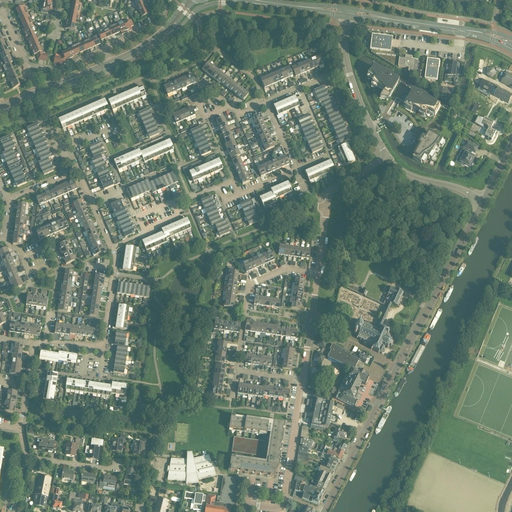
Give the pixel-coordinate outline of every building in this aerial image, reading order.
[(147,8),(145,4),(137,8),(139,13),(147,8)] [(22,7),(21,5),(14,5),(15,7),(16,7),(17,9),(16,10),(18,15),(27,11),(24,6),(22,7)] [(51,12),(53,6),(43,5),(42,10),(41,10),(40,13),(46,14),(47,11),(51,12)] [(150,14),(147,8),(139,13),(141,18),(150,14)] [(29,16),(27,11),(18,15),(20,20),(29,16)] [(31,21),(29,16),(20,20),(22,25),(31,21)] [(128,22),(123,24),(125,28),(127,32),(132,30),(131,28),(134,27),(131,20),(128,22)] [(33,26),(31,21),(22,25),(24,30),(25,30),(31,28),(33,26)] [(73,31),(74,26),(65,24),(64,29),(69,30),(68,33),(74,34),(75,31),(73,31)] [(119,28),(118,26),(117,24),(112,26),(113,28),(116,34),(120,32),(121,35),(122,35),(119,28)] [(125,28),(123,24),(118,26),(119,28),(122,35),(127,32),(125,28)] [(113,28),(112,26),(107,28),(111,37),(116,34),(113,28)] [(24,36),(33,32),(31,28),(25,30),(24,30),(22,31),(24,36)] [(106,39),(107,38),(111,37),(107,28),(102,30),(106,39)] [(102,30),(97,32),(101,41),(104,39),(105,41),(108,40),(107,38),(106,39),(102,30)] [(27,41),(35,37),(33,32),(24,36),(27,41)] [(96,36),(91,39),(94,47),(100,45),(96,36)] [(372,36),(370,50),(371,50),(390,53),(392,38),(383,37),(382,36),(381,37),(372,36)] [(37,42),(35,37),(27,41),(29,46),(37,42)] [(94,47),(91,39),(86,41),(89,49),(94,47)] [(89,49),(86,41),(81,43),(84,51),(89,49)] [(39,47),(37,42),(29,46),(31,51),(39,47)] [(84,51),(81,43),(76,45),(80,54),(84,51)] [(10,47),(9,45),(0,49),(0,55),(0,56),(8,53),(6,49),(10,47)] [(80,54),(76,45),(71,47),(72,50),(75,58),(76,58),(75,56),(80,54)] [(39,47),(31,51),(33,56),(36,55),(37,57),(38,60),(43,54),(42,52),(39,47)] [(75,58),(72,50),(67,52),(70,60),(75,58)] [(390,53),(371,50),(371,53),(395,67),(397,54),(390,53)] [(70,60),(67,52),(62,54),(60,55),(61,65),(66,63),(66,62),(70,60)] [(3,61),(14,56),(13,55),(9,56),(8,53),(0,56),(2,61),(3,61)] [(15,58),(14,56),(3,61),(2,61),(0,62),(2,67),(5,66),(5,67),(11,64),(12,63),(11,60),(15,58)] [(320,56),(315,58),(319,67),(324,65),(320,56)] [(413,58),(400,56),(399,68),(409,69),(409,73),(417,74),(418,61),(412,60),(413,58)] [(319,67),(315,58),(310,60),(314,69),(319,67)] [(314,69),(310,60),(306,62),(309,71),(314,69)] [(440,62),(428,60),(425,80),(438,81),(440,62)] [(461,64),(447,62),(446,67),(447,67),(447,68),(446,68),(444,82),(455,83),(455,85),(457,85),(458,84),(460,84),(459,86),(460,86),(460,84),(466,63),(466,61),(465,63),(461,63),(461,64)] [(309,71),(306,62),(301,64),(305,73),(309,71)] [(206,74),(212,66),(208,63),(202,70),(206,74)] [(12,67),(11,64),(5,67),(5,66),(2,67),(5,73),(12,70),(11,68),(12,67)] [(305,73),(301,64),(296,66),(300,75),(305,73)] [(210,77),(216,69),(212,66),(206,74),(210,77)] [(300,75),(296,66),(291,69),(295,77),(300,75)] [(399,81),(372,66),(367,75),(373,79),(371,83),(384,91),(382,93),(389,97),(399,81)] [(289,67),(284,70),(288,78),(293,76),(289,67)] [(495,68),(487,69),(487,77),(496,76),(495,68)] [(214,80),(220,73),(216,69),(210,77),(214,80)] [(7,79),(16,75),(14,72),(13,72),(12,70),(5,73),(7,79)] [(288,78),(284,70),(279,72),(283,80),(288,78)] [(283,80),(279,72),(275,74),(279,82),(283,80)] [(219,82),(224,76),(220,73),(214,80),(218,83),(219,82)] [(509,87),(511,89),(511,75),(506,73),(501,83),(509,87)] [(192,74),(187,77),(191,85),(196,83),(192,74)] [(279,82),(275,74),(270,76),(274,84),(279,82)] [(17,78),(16,75),(7,79),(10,84),(17,81),(16,79),(17,78)] [(223,85),(228,79),(224,76),(219,82),(223,85)] [(274,84),(270,76),(265,78),(269,86),(274,84)] [(191,85),(187,77),(182,79),(186,87),(191,85)] [(269,86),(265,78),(260,80),(264,89),(269,86)] [(186,87),(182,79),(177,81),(181,89),(186,87)] [(227,88),(232,82),(228,79),(223,85),(227,88)] [(497,98),(508,104),(511,96),(511,95),(501,90),(498,89),(498,88),(483,80),(479,88),(494,96),(497,98)] [(18,83),(17,81),(10,84),(12,90),(20,86),(19,83),(18,83)] [(181,89),(177,81),(173,83),(177,92),(181,89)] [(231,92),(236,85),(232,82),(227,88),(231,92)] [(177,92),(173,83),(168,85),(172,94),(177,92)] [(135,86),(136,89),(137,89),(141,99),(146,97),(144,93),(141,87),(138,89),(137,85),(135,86)] [(172,94),(168,85),(163,87),(167,96),(172,94)] [(235,95),(240,88),(236,85),(231,92),(235,95)] [(325,91),(325,90),(324,88),(327,86),(326,85),(323,86),(323,87),(314,91),(315,95),(325,91)] [(137,89),(136,89),(134,90),(132,87),(131,88),(132,91),(133,91),(137,100),(141,99),(137,89)] [(239,98),(244,92),(240,88),(235,95),(239,98)] [(133,91),(132,91),(130,92),(128,89),(127,90),(128,93),(129,92),(133,102),(137,100),(133,91)] [(327,95),(327,94),(326,92),(329,91),(328,89),(325,90),(325,91),(315,95),(317,99),(327,95)] [(441,106),(414,90),(405,107),(411,111),(413,108),(426,115),(429,112),(435,115),(441,106)] [(129,92),(128,93),(125,94),(124,91),(123,92),(124,95),(125,94),(129,104),(133,102),(129,92)] [(248,95),(244,92),(239,98),(243,101),(248,95)] [(125,94),(124,95),(121,96),(120,93),(119,93),(120,96),(121,96),(125,106),(129,104),(125,94)] [(329,99),(327,96),(330,95),(330,93),(327,94),(327,95),(317,99),(319,104),(322,102),(329,99)] [(121,96),(120,96),(117,97),(116,95),(114,95),(116,98),(121,108),(125,106),(121,96)] [(116,98),(113,99),(112,96),(110,97),(111,100),(112,100),(116,109),(121,108),(116,98)] [(288,96),(289,99),(290,99),(294,109),(299,107),(294,97),(291,99),(290,96),(288,96)] [(333,102),(332,99),(335,98),(334,96),(331,98),(329,99),(322,102),(324,106),(333,102)] [(290,99),(289,99),(287,100),(286,97),(284,98),(285,101),(286,101),(290,110),(294,109),(290,99)] [(112,100),(111,100),(109,101),(108,98),(106,99),(108,102),(112,111),(116,109),(112,100)] [(98,100),(99,103),(100,102),(104,112),(108,110),(104,100),(101,102),(100,99),(98,100)] [(286,101),(285,101),(283,102),(282,99),(280,100),(281,103),(282,103),(286,112),(290,110),(286,101)] [(335,107),(335,106),(334,104),(336,102),(336,100),(333,102),(324,106),(325,111),(335,107)] [(100,102),(99,103),(97,104),(95,101),(94,102),(95,104),(96,104),(100,114),(104,112),(100,102)] [(282,103),(281,103),(279,104),(277,101),(276,102),(277,105),(278,104),(282,114),(286,112),(282,103)] [(96,104),(95,104),(93,106),(91,103),(90,103),(91,106),(92,106),(96,116),(100,114),(96,104)] [(278,104),(277,105),(275,106),(273,103),(272,104),(273,106),(277,116),(282,114),(278,104)] [(476,103),(471,112),(475,114),(480,105),(476,103)] [(92,106),(91,106),(88,107),(87,104),(86,105),(87,108),(92,117),(92,119),(94,118),(95,118),(96,117),(96,116),(92,106)] [(337,111),(336,110),(335,108),(338,106),(337,105),(335,106),(335,107),(325,111),(327,115),(337,111)] [(87,108),(84,109),(83,106),(81,107),(83,110),(87,119),(92,117),(87,108)] [(191,107),(186,109),(190,118),(195,116),(191,107)] [(83,110),(80,111),(79,108),(77,109),(79,111),(83,121),(87,119),(83,110)] [(150,114),(149,113),(148,110),(151,109),(151,108),(147,109),(148,110),(138,114),(140,118),(150,114)] [(190,118),(186,109),(181,111),(185,120),(190,118)] [(338,115),(338,114),(337,112),(340,111),(339,109),(336,110),(337,111),(327,115),(329,119),(338,115)] [(79,111),(76,113),(75,110),(73,110),(74,113),(75,113),(79,123),(83,121),(79,111)] [(75,113),(74,113),(72,114),(71,111),(69,112),(70,115),(71,115),(75,124),(79,123),(75,113)] [(185,120),(181,111),(177,113),(180,122),(185,120)] [(152,118),(151,117),(150,115),(153,114),(152,112),(149,113),(150,114),(140,118),(142,122),(152,118)] [(71,115),(70,115),(68,116),(67,113),(65,114),(66,117),(67,117),(71,126),(75,124),(71,115)] [(180,122),(177,113),(172,116),(175,124),(180,122)] [(340,119),(340,118),(339,116),(342,115),(341,113),(338,114),(338,115),(329,119),(331,123),(340,119)] [(253,123),(262,119),(260,114),(251,118),(253,123)] [(309,120),(308,117),(311,116),(310,114),(307,116),(298,120),(300,125),(309,120)] [(67,117),(66,117),(64,118),(62,115),(61,116),(62,119),(63,118),(67,128),(71,126),(67,117)] [(153,122),(153,121),(152,119),(155,118),(154,116),(151,117),(152,118),(142,122),(144,126),(153,122)] [(63,118),(62,119),(59,120),(58,117),(57,118),(58,121),(59,121),(62,130),(67,128),(63,118)] [(342,123),(342,122),(341,120),(344,119),(343,117),(340,118),(340,119),(331,123),(332,127),(342,123)] [(485,136),(489,138),(488,139),(488,140),(488,141),(489,142),(490,142),(491,142),(492,141),(493,140),(495,136),(496,136),(498,134),(492,130),(492,129),(490,128),(493,122),(485,117),(481,125),(484,127),(483,129),(488,131),(485,136)] [(311,125),(311,124),(309,121),(312,120),(312,118),(309,120),(300,125),(301,129),(311,125)] [(255,128),(264,124),(262,119),(253,123),(255,128)] [(155,126),(155,125),(154,123),(157,122),(156,120),(153,121),(153,122),(144,126),(145,130),(155,126)] [(344,127),(343,127),(342,124),(345,123),(345,121),(342,122),(342,123),(332,127),(334,131),(344,127)] [(38,129),(38,128),(37,126),(39,125),(39,123),(36,124),(36,125),(27,129),(29,133),(38,129)] [(313,129),(312,128),(311,126),(314,124),(313,123),(311,124),(311,125),(301,129),(303,133),(313,129)] [(157,130),(155,127),(158,126),(158,124),(155,125),(155,126),(145,130),(147,135),(157,130)] [(257,133),(266,129),(264,124),(255,128),(257,133)] [(346,131),(345,131),(344,128),(347,127),(346,125),(343,127),(344,127),(334,131),(336,135),(346,131)] [(190,131),(192,136),(202,132),(201,131),(200,128),(203,127),(202,126),(199,127),(200,127),(190,131)] [(40,133),(39,130),(41,129),(40,127),(38,128),(38,129),(29,133),(30,137),(40,133)] [(314,133),(314,132),(313,130),(316,128),(315,127),(312,128),(313,129),(303,133),(305,137),(314,133)] [(159,128),(157,130),(147,135),(149,139),(159,135),(157,131),(160,130),(159,128)] [(259,137),(268,134),(266,129),(257,133),(259,137)] [(347,135),(346,132),(349,131),(348,129),(345,131),(346,131),(336,135),(338,140),(347,135)] [(203,136),(203,135),(202,132),(205,131),(204,130),(201,131),(202,132),(192,136),(194,140),(203,136)] [(42,137),(41,137),(40,134),(43,133),(42,131),(40,133),(30,137),(32,142),(42,137)] [(316,137),(316,136),(315,134),(318,132),(317,131),(314,132),(314,133),(305,137),(307,141),(316,137)] [(444,141),(430,133),(426,140),(424,138),(420,145),(416,152),(417,153),(413,159),(421,164),(425,157),(429,160),(437,146),(440,148),(444,141)] [(205,140),(205,139),(204,137),(207,135),(206,134),(203,135),(203,136),(194,140),(196,144),(205,140)] [(270,138),(268,134),(259,137),(261,142),(270,138)] [(350,134),(347,135),(338,140),(340,144),(349,140),(348,137),(351,135),(350,134)] [(11,141),(11,140),(10,138),(13,136),(12,135),(9,136),(9,137),(0,140),(0,141),(1,145),(11,141)] [(43,142),(43,141),(42,138),(45,137),(44,135),(41,137),(42,137),(32,142),(34,146),(43,142)] [(318,141),(317,140),(316,138),(319,137),(319,135),(316,136),(316,137),(307,141),(308,145),(318,141)] [(207,144),(207,143),(206,141),(208,139),(208,138),(205,139),(205,140),(196,144),(197,148),(207,144)] [(272,143),(270,138),(261,142),(263,147),(272,143)] [(13,145),(13,144),(11,142),(14,140),(14,139),(11,140),(11,141),(1,145),(3,149),(13,145)] [(320,145),(319,145),(318,142),(321,141),(320,139),(317,140),(318,141),(308,145),(310,149),(320,145)] [(46,140),(43,141),(43,142),(34,146),(36,150),(45,146),(45,145),(44,143),(47,141),(46,140)] [(169,141),(165,143),(169,152),(173,151),(169,141)] [(236,146),(234,141),(226,145),(225,145),(227,150),(236,146)] [(100,148),(100,147),(99,144),(102,143),(101,142),(98,143),(89,147),(91,152),(100,148)] [(209,148),(208,147),(207,145),(210,144),(210,142),(207,143),(207,144),(197,148),(199,152),(209,148)] [(478,147),(467,142),(464,148),(465,148),(463,151),(462,151),(460,156),(463,158),(461,162),(470,167),(470,166),(471,167),(473,164),(472,163),(475,157),(471,155),(473,152),(475,154),(478,147)] [(15,143),(13,144),(13,145),(3,149),(5,153),(12,150),(12,151),(15,149),(13,146),(16,145),(15,143)] [(169,152),(165,143),(161,145),(165,154),(169,152)] [(263,147),(261,148),(263,152),(274,148),(272,143),(263,147)] [(322,143),(319,145),(320,145),(310,149),(312,154),(321,150),(320,146),(323,145),(322,143)] [(349,149),(348,148),(347,146),(350,144),(349,143),(346,144),(347,144),(337,148),(339,153),(349,149)] [(47,150),(47,149),(46,147),(48,146),(48,144),(45,145),(45,146),(36,150),(37,154),(47,150)] [(165,154),(161,145),(157,146),(161,156),(165,154)] [(102,152),(102,151),(101,149),(103,147),(103,146),(100,147),(100,148),(91,152),(92,156),(102,152)] [(161,156),(157,146),(152,148),(157,158),(161,156)] [(211,146),(208,147),(209,148),(199,152),(201,157),(211,152),(209,149),(212,148),(211,146)] [(238,151),(236,146),(227,150),(229,155),(238,151)] [(350,153),(350,152),(349,150),(352,149),(351,147),(348,148),(349,149),(339,153),(341,157),(350,153)] [(39,158),(49,154),(48,153),(47,151),(50,150),(49,148),(47,149),(47,150),(37,154),(39,158)] [(157,158),(152,148),(148,150),(152,160),(157,158)] [(140,154),(139,151),(135,152),(134,149),(132,150),(134,153),(139,162),(143,160),(140,154)] [(4,159),(14,154),(12,151),(12,150),(5,153),(2,154),(4,159)] [(104,150),(102,151),(102,152),(92,156),(94,160),(101,157),(104,156),(102,153),(105,151),(104,150)] [(152,160),(148,150),(144,152),(148,161),(152,160)] [(134,153),(131,154),(130,151),(128,152),(130,155),(130,154),(134,164),(139,162),(134,153)] [(240,156),(238,151),(229,155),(231,160),(240,156)] [(352,157),(352,156),(351,154),(354,153),(353,151),(350,152),(350,153),(341,157),(343,161),(352,157)] [(51,152),(48,153),(49,154),(39,158),(41,162),(48,159),(51,158),(50,157),(49,155),(52,154),(51,152)] [(148,161),(144,152),(140,154),(143,160),(144,163),(148,161)] [(130,154),(130,155),(127,156),(126,153),(124,154),(126,157),(126,156),(130,166),(134,164),(130,154)] [(6,163),(15,159),(14,154),(4,159),(6,163)] [(126,156),(126,157),(123,158),(122,155),(120,156),(121,158),(122,158),(126,168),(130,166),(126,156)] [(355,155),(352,156),(352,157),(343,161),(344,165),(354,161),(353,158),(355,157),(355,155)] [(285,156),(281,158),(284,167),(289,165),(285,156)] [(103,161),(101,157),(94,160),(91,161),(93,166),(103,161)] [(122,158),(121,158),(119,159),(118,157),(116,157),(117,160),(118,160),(122,169),(126,168),(122,158)] [(118,160),(117,160),(115,161),(113,158),(112,159),(113,162),(114,162),(118,171),(122,169),(118,160)] [(284,167),(281,158),(276,160),(279,169),(284,167)] [(8,167),(17,163),(15,159),(6,163),(8,167)] [(49,163),(48,159),(41,162),(38,163),(40,168),(50,163),(49,163)] [(218,160),(214,162),(218,171),(223,170),(218,160)] [(279,169),(276,160),(271,162),(275,171),(279,169)] [(324,161),(325,164),(326,163),(330,173),(334,171),(330,161),(327,163),(325,160),(324,161)] [(51,168),(51,167),(50,164),(53,163),(52,161),(49,163),(50,163),(40,168),(42,172),(51,168)] [(104,166),(103,161),(93,166),(95,170),(104,166)] [(218,171),(214,162),(210,164),(214,173),(218,171)] [(275,171),(271,162),(266,164),(270,173),(275,171)] [(326,163),(325,164),(322,165),(321,162),(320,162),(321,165),(322,165),(325,175),(330,173),(326,163)] [(19,167),(17,163),(8,167),(9,171),(19,167)] [(214,173),(210,164),(206,165),(210,175),(214,173)] [(270,173),(266,164),(261,166),(265,175),(270,173)] [(322,165),(321,165),(318,166),(317,164),(315,164),(317,167),(321,176),(325,175),(322,165)] [(210,175),(206,165),(202,167),(206,177),(210,175)] [(317,167),(314,168),(313,165),(311,166),(313,169),(317,178),(321,176),(317,167)] [(54,166),(51,167),(51,168),(42,172),(43,176),(53,172),(52,169),(55,167),(54,166)] [(106,170),(104,166),(95,170),(97,174),(106,170)] [(265,175),(261,166),(257,168),(260,177),(265,175)] [(11,175),(21,171),(19,167),(9,171),(11,175)] [(206,177),(202,167),(197,169),(202,179),(206,177)] [(313,169),(310,170),(309,167),(307,168),(308,171),(309,170),(313,180),(317,178),(313,169)] [(202,179),(197,169),(193,171),(197,180),(202,179)] [(309,170),(308,171),(306,172),(305,169),(303,169),(304,173),(305,173),(309,182),(313,180),(309,170)] [(108,174),(106,170),(97,174),(99,178),(108,174)] [(23,175),(21,171),(11,175),(13,179),(23,175)] [(197,180),(193,171),(189,173),(193,182),(197,180)] [(167,173),(168,176),(169,175),(173,185),(174,185),(174,186),(175,187),(177,186),(178,185),(177,183),(178,183),(173,174),(170,175),(169,172),(167,173)] [(110,178),(108,174),(99,178),(100,182),(110,178)] [(169,175),(168,176),(166,177),(165,174),(163,175),(164,177),(165,177),(169,187),(173,185),(169,175)] [(15,183),(24,179),(23,175),(13,179),(15,183)] [(165,177),(164,177),(162,179),(161,176),(159,176),(160,179),(161,179),(165,188),(169,187),(165,177)] [(112,182),(110,178),(100,182),(102,186),(112,182)] [(161,179),(160,179),(158,180),(156,178),(155,178),(156,181),(157,181),(161,190),(165,188),(161,179)] [(26,183),(24,179),(15,183),(17,188),(26,183)] [(157,181),(156,181),(153,182),(152,179),(151,180),(152,183),(153,183),(157,192),(161,190),(157,181)] [(148,184),(149,184),(148,181),(147,182),(144,183),(143,180),(141,181),(142,183),(143,183),(147,193),(151,191),(148,184)] [(73,181),(68,183),(72,192),(77,190),(73,181)] [(281,182),(283,185),(287,194),(292,192),(287,183),(284,184),(283,181),(281,182)] [(114,186),(112,182),(102,186),(104,191),(114,186)] [(143,183),(142,183),(140,185),(139,182),(137,183),(138,185),(139,185),(143,195),(147,193),(143,183)] [(72,192),(68,183),(64,185),(67,194),(72,192)] [(153,183),(152,183),(149,184),(148,184),(151,191),(152,194),(157,192),(153,183)] [(283,185),(280,186),(279,183),(277,184),(278,187),(279,186),(283,196),(287,194),(283,185)] [(139,185),(138,185),(136,186),(135,184),(133,184),(134,187),(135,187),(139,196),(143,195),(139,185)] [(67,194),(64,185),(59,187),(63,196),(67,194)] [(135,187),(134,187),(132,188),(130,185),(129,186),(130,189),(131,189),(135,198),(139,196),(135,187)] [(279,186),(278,187),(276,188),(275,185),(273,186),(274,189),(275,188),(279,198),(283,196),(279,186)] [(63,196),(59,187),(54,189),(55,191),(58,198),(63,196)] [(131,189),(130,189),(128,190),(126,187),(125,188),(126,191),(130,200),(135,198),(131,189)] [(275,188),(274,189),(272,190),(271,187),(269,188),(270,190),(272,193),(275,200),(279,198),(275,188)] [(275,200),(272,193),(269,194),(267,191),(266,192),(267,195),(268,195),(272,204),(276,202),(275,200)] [(268,195),(267,195),(265,196),(263,193),(262,194),(263,197),(268,206),(272,204),(268,195)] [(263,197),(260,198),(259,195),(257,196),(259,199),(263,208),(268,206),(263,197)] [(44,204),(41,197),(36,199),(39,206),(44,204)] [(201,201),(203,205),(212,201),(210,197),(201,201)] [(122,205),(121,205),(120,202),(123,201),(122,199),(119,201),(120,201),(110,205),(112,209),(122,205)] [(214,205),(212,201),(203,205),(204,209),(214,205)] [(240,205),(242,209),(251,205),(249,201),(240,205)] [(124,209),(123,209),(122,206),(125,205),(124,204),(121,205),(122,205),(112,209),(114,214),(124,209)] [(84,210),(82,205),(75,209),(77,214),(84,210)] [(206,214),(216,209),(214,205),(204,209),(206,214)] [(253,209),(251,205),(242,209),(243,213),(253,209)] [(125,214),(125,213),(124,210),(127,209),(126,208),(123,209),(124,209),(114,214),(116,218),(125,214)] [(218,214),(216,209),(206,214),(208,218),(218,214)] [(245,217),(255,213),(253,209),(243,213),(245,217)] [(86,215),(84,210),(77,214),(79,218),(86,215)] [(127,218),(127,217),(126,215),(128,214),(128,212),(125,213),(125,214),(116,218),(118,222),(127,218)] [(247,221),(257,217),(255,213),(245,217),(247,221)] [(219,218),(218,214),(208,218),(210,222),(219,218)] [(129,222),(128,221),(127,219),(130,218),(129,216),(127,217),(127,218),(118,222),(119,226),(129,222)] [(258,222),(257,217),(247,221),(249,226),(258,222)] [(180,219),(181,222),(182,221),(187,231),(191,229),(187,220),(183,221),(182,218),(180,219)] [(221,222),(219,218),(210,222),(212,226),(214,225),(221,222)] [(64,219),(60,221),(64,230),(68,228),(64,219)] [(90,224),(88,219),(81,223),(83,228),(90,224)] [(131,226),(130,225),(129,223),(132,222),(131,220),(128,221),(129,222),(119,226),(121,230),(131,226)] [(182,221),(181,222),(179,223),(178,220),(176,221),(177,224),(178,223),(182,233),(187,231),(182,221)] [(226,225),(226,226),(229,224),(228,223),(225,224),(224,220),(221,222),(214,225),(216,229),(226,225)] [(64,230),(60,221),(55,223),(59,232),(64,230)] [(178,223),(177,224),(175,225),(174,222),(172,223),(173,225),(174,225),(178,234),(182,233),(178,223)] [(59,232),(55,223),(50,225),(54,234),(59,232)] [(85,232),(94,228),(92,224),(91,224),(90,224),(83,228),(85,232)] [(132,230),(132,229),(131,227),(134,226),(133,224),(130,225),(131,226),(121,230),(123,234),(132,230)] [(174,225),(173,225),(171,226),(169,224),(168,224),(169,227),(170,227),(174,236),(178,234),(174,225)] [(54,234),(50,225),(45,228),(49,236),(54,234)] [(170,227),(169,227),(166,228),(165,225),(164,226),(165,229),(166,228),(170,238),(174,236),(170,227)] [(227,228),(226,226),(226,225),(216,229),(218,233),(228,229),(228,230),(231,229),(230,227),(227,228)] [(166,228),(165,229),(162,230),(161,227),(160,228),(161,231),(161,230),(162,233),(163,233),(166,240),(170,238),(166,228)] [(49,236),(45,228),(41,230),(44,238),(49,236)] [(87,237),(96,233),(94,228),(85,232),(87,237)] [(135,228),(132,229),(132,230),(123,234),(120,235),(122,241),(125,239),(134,234),(133,231),(135,230),(135,228)] [(229,232),(228,230),(228,229),(218,233),(220,237),(229,233),(229,234),(232,233),(232,231),(229,232)] [(44,238),(41,230),(36,232),(40,240),(44,238)] [(163,233),(162,233),(160,235),(158,232),(157,232),(158,235),(159,235),(163,245),(167,243),(166,240),(163,233)] [(98,238),(96,233),(87,237),(89,242),(98,238)] [(159,235),(158,235),(155,236),(154,234),(153,234),(154,237),(159,246),(163,245),(159,235)] [(154,237),(151,238),(150,235),(148,236),(150,239),(154,248),(159,246),(154,237)] [(150,239),(147,240),(146,237),(144,238),(145,241),(146,240),(150,250),(154,248),(150,239)] [(100,242),(98,238),(89,242),(91,246),(100,242)] [(146,240),(145,241),(143,242),(142,239),(140,240),(141,242),(142,242),(146,252),(150,250),(146,240)] [(57,246),(60,251),(68,247),(66,242),(57,246)] [(102,247),(100,242),(91,246),(91,247),(89,248),(91,252),(102,247)] [(70,251),(68,247),(60,251),(62,255),(70,251)] [(104,252),(102,247),(91,252),(93,257),(95,256),(104,252)] [(0,251),(0,257),(9,253),(7,249),(0,251)] [(72,256),(70,251),(62,255),(64,260),(72,256)] [(271,252),(266,254),(270,263),(274,260),(271,252)] [(11,258),(9,253),(0,257),(2,262),(11,258)] [(270,263),(266,254),(261,256),(265,265),(270,263)] [(74,261),(72,256),(64,260),(66,265),(74,261)] [(265,265),(261,256),(257,258),(260,267),(265,265)] [(13,263),(11,258),(2,262),(4,267),(13,263)] [(260,267),(257,258),(252,260),(255,269),(260,267)] [(255,269),(252,260),(247,262),(251,271),(255,269)] [(468,263),(464,261),(453,281),(457,283),(468,263)] [(251,271),(247,262),(242,264),(240,265),(240,266),(241,268),(242,268),(243,267),(246,273),(251,271)] [(15,268),(13,263),(4,267),(6,271),(4,272),(5,272),(13,268),(15,268)] [(16,273),(13,268),(5,272),(7,277),(16,273)] [(18,278),(16,273),(7,277),(9,282),(18,278)] [(20,283),(18,278),(9,282),(11,286),(20,283)] [(22,287),(20,283),(11,286),(13,291),(22,287)] [(452,285),(442,304),(445,306),(456,287),(452,285)] [(384,294),(387,295),(400,301),(403,294),(388,287),(384,294)] [(367,293),(354,288),(352,292),(355,293),(354,293),(355,294),(355,293),(358,294),(357,295),(358,295),(358,294),(361,296),(364,297),(364,298),(365,297),(367,293)] [(400,301),(387,295),(383,305),(387,307),(390,308),(391,305),(399,308),(400,304),(399,303),(400,301)] [(388,311),(390,308),(387,307),(386,310),(385,309),(385,310),(384,313),(383,313),(384,313),(383,316),(382,316),(382,317),(381,319),(380,320),(381,320),(380,322),(379,322),(379,323),(378,326),(377,329),(376,329),(376,330),(374,329),(374,328),(373,328),(374,326),(363,321),(362,322),(361,322),(360,323),(359,322),(359,323),(358,324),(357,324),(356,324),(357,325),(357,327),(356,326),(355,328),(354,330),(353,332),(354,332),(353,333),(354,334),(355,335),(356,334),(356,333),(358,334),(357,338),(356,338),(356,339),(357,339),(359,340),(358,340),(359,341),(360,340),(363,342),(362,344),(363,344),(365,345),(366,346),(367,343),(369,345),(370,346),(370,345),(373,346),(372,349),(370,349),(371,350),(372,350),(378,352),(378,354),(379,353),(381,354),(381,355),(382,354),(381,354),(382,353),(383,353),(383,352),(384,352),(385,351),(384,349),(385,347),(387,348),(387,349),(388,348),(390,347),(390,348),(391,348),(390,346),(391,345),(393,345),(392,344),(391,344),(390,342),(391,341),(391,340),(390,341),(388,340),(389,338),(390,338),(389,337),(388,336),(389,336),(388,334),(387,333),(387,332),(389,332),(388,331),(387,331),(382,329),(381,327),(382,325),(383,325),(383,324),(382,324),(384,321),(384,322),(384,321),(385,318),(386,318),(385,318),(387,315),(387,314),(388,311),(389,312),(389,311),(388,311)] [(439,310),(428,329),(432,331),(442,312),(439,310)] [(428,333),(408,369),(411,371),(431,335),(428,333)] [(314,360),(322,364),(326,356),(328,357),(327,358),(351,370),(353,371),(354,369),(360,372),(360,371),(364,364),(361,363),(352,359),(352,358),(349,357),(350,354),(335,347),(337,343),(327,338),(326,341),(320,337),(316,346),(322,349),(320,353),(318,352),(314,360)] [(352,350),(350,354),(349,357),(352,358),(352,359),(361,363),(364,364),(364,365),(368,357),(360,353),(358,357),(354,354),(356,352),(352,350)] [(345,375),(342,382),(344,383),(343,386),(341,385),(337,391),(339,392),(335,399),(353,408),(357,401),(353,399),(356,393),(357,394),(358,390),(360,384),(364,386),(368,378),(367,378),(369,376),(360,371),(360,372),(354,369),(353,371),(351,370),(348,377),(345,375)] [(406,372),(396,392),(399,394),(410,374),(406,372)] [(327,402),(315,399),(313,411),(314,411),(310,429),(321,431),(321,427),(327,429),(330,414),(332,415),(332,412),(331,411),(332,404),(326,403),(327,402)] [(391,400),(381,421),(385,422),(395,402),(391,400)] [(235,417),(231,416),(231,419),(230,419),(229,429),(267,435),(268,424),(235,419),(235,417)] [(285,424),(273,423),(269,452),(264,452),(266,442),(234,437),(231,453),(264,457),(266,457),(265,465),(235,460),(235,458),(231,457),(231,460),(229,467),(231,467),(230,472),(237,473),(237,471),(240,471),(240,473),(244,474),(245,472),(247,472),(247,474),(252,475),(252,473),(255,474),(254,475),(259,476),(259,474),(262,475),(262,476),(267,477),(267,475),(269,476),(269,478),(274,478),(275,473),(276,473),(277,468),(278,468),(279,466),(278,466),(279,462),(280,454),(279,454),(279,451),(281,451),(282,447),(280,446),(280,444),(282,444),(283,439),(281,439),(281,436),(283,437),(284,432),(282,432),(282,429),(284,429),(285,424)] [(333,441),(337,443),(339,438),(344,440),(346,433),(334,430),(333,434),(334,434),(334,437),(333,441)] [(309,434),(301,431),(300,438),(308,440),(309,434)] [(122,443),(126,443),(127,436),(121,435),(120,440),(112,439),(111,447),(113,447),(112,451),(120,453),(122,443)] [(308,440),(300,438),(299,446),(308,449),(311,450),(313,442),(308,440)] [(53,449),(56,449),(57,442),(54,442),(54,443),(46,441),(46,440),(42,440),(37,439),(36,447),(39,447),(38,450),(47,452),(47,453),(53,453),(53,449)] [(75,445),(67,443),(65,455),(75,457),(76,449),(79,450),(80,439),(76,439),(75,445)] [(142,444),(135,443),(134,455),(142,456),(143,450),(147,450),(149,441),(143,440),(142,444)] [(335,449),(334,449),(344,453),(346,446),(337,443),(336,446),(332,445),(331,447),(335,449)] [(340,461),(344,453),(334,449),(325,446),(325,447),(322,446),(320,450),(323,451),(322,454),(331,457),(340,461)] [(99,448),(89,447),(87,459),(97,460),(99,448)] [(337,465),(340,461),(331,457),(322,454),(317,452),(316,454),(323,457),(325,458),(325,457),(326,458),(325,459),(337,465)] [(198,481),(202,480),(216,476),(216,477),(216,476),(213,468),(215,468),(213,464),(212,465),(208,455),(208,456),(193,459),(191,454),(187,454),(187,460),(171,459),(169,469),(167,469),(167,472),(168,472),(167,481),(168,481),(186,482),(186,484),(198,483),(198,481)] [(325,459),(323,463),(327,464),(336,468),(337,465),(325,459)] [(327,464),(323,463),(321,468),(322,468),(333,473),(336,468),(327,464)] [(321,468),(316,465),(315,467),(317,467),(320,468),(318,471),(321,473),(331,477),(333,473),(322,468),(321,468)] [(144,467),(135,466),(134,470),(127,469),(125,476),(127,476),(126,478),(124,478),(123,484),(134,486),(135,479),(134,479),(135,470),(144,472),(144,467)] [(76,485),(77,476),(73,475),(73,472),(63,470),(63,471),(62,471),(61,471),(60,474),(61,475),(62,475),(62,479),(71,481),(71,485),(76,485)] [(95,475),(82,473),(81,482),(94,484),(95,475)] [(327,486),(331,477),(321,473),(317,482),(318,482),(318,483),(327,486)] [(51,478),(39,476),(34,501),(35,501),(34,506),(44,508),(45,503),(46,503),(51,478)] [(116,478),(104,476),(103,480),(100,480),(99,488),(103,488),(103,487),(114,488),(116,478)] [(234,511),(236,500),(235,500),(238,480),(223,478),(220,498),(207,496),(204,511),(234,511)] [(318,482),(317,482),(312,480),(311,483),(315,484),(314,487),(325,491),(327,486),(318,483),(318,482)] [(302,483),(297,481),(295,486),(296,486),(294,491),(292,497),(301,501),(302,500),(318,506),(322,496),(324,492),(316,490),(315,490),(313,490),(309,488),(304,487),(305,484),(302,483)] [(203,496),(185,493),(184,498),(194,499),(192,510),(200,511),(203,496)] [(57,497),(54,496),(53,496),(52,502),(53,502),(52,508),(57,509),(58,510),(59,510),(60,510),(62,503),(56,502),(57,497)] [(158,498),(155,507),(159,508),(158,510),(161,511),(160,511),(169,511),(170,511),(167,510),(166,511),(165,511),(169,501),(158,498)] [(73,504),(72,511),(76,511),(81,511),(82,505),(80,505),(81,501),(76,500),(76,505),(73,504)]
